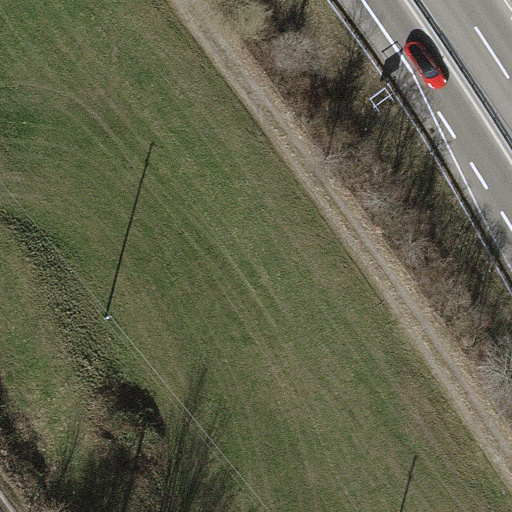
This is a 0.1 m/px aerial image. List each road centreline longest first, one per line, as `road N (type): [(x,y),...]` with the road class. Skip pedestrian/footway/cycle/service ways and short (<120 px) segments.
road 1 (track): [(186,0),(396,296),(511,478)]
road 2 (trunk): [(382,0),(511,198)]
